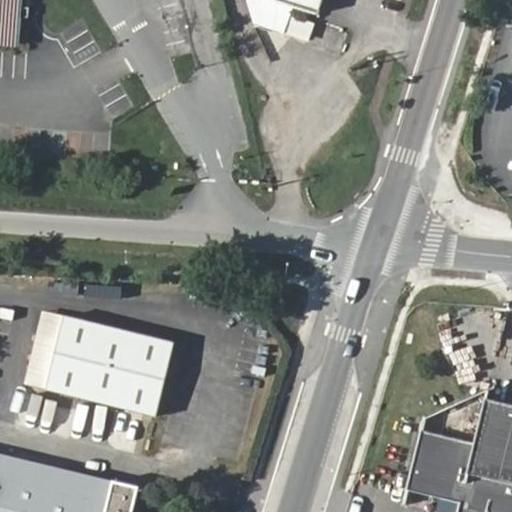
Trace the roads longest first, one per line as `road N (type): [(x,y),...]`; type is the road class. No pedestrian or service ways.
road 1 (unclassified): [(0,221),(388,247)]
road 2 (tertiary): [(388,247),(306,511)]
road 3 (tertiary): [(464,0),(388,247)]
road 4 (unknown): [(0,96),(75,81),(147,52)]
road 5 (unclassified): [(388,247),(511,257)]
